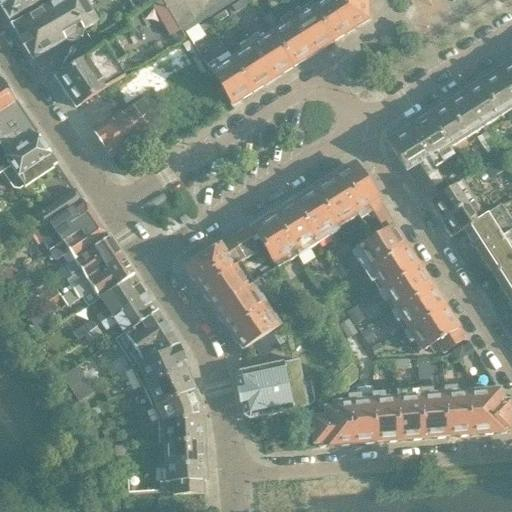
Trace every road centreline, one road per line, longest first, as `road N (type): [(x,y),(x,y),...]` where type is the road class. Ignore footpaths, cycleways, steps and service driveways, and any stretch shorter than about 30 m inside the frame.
road 1 (residential): [(354,127),(329,88),(306,85),(110,211)]
road 2 (residential): [(511,373),(354,127)]
road 3 (residential): [(232,472),(511,451)]
road 4 (residential): [(143,262),(354,127)]
road 5 (residential): [(232,472),(209,361),(143,262)]
road 6 (residential): [(110,211),(0,51)]
road 7 (residential): [(354,127),(511,28)]
